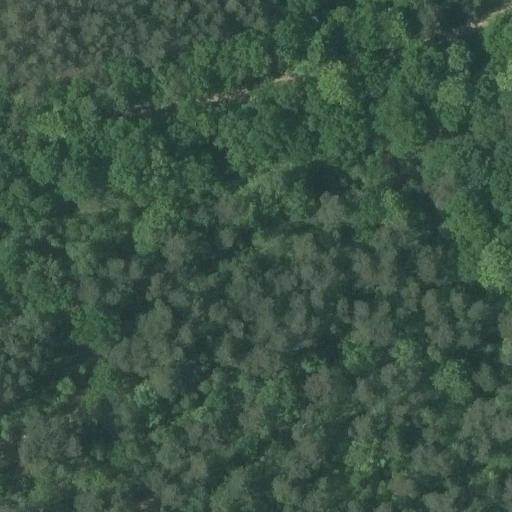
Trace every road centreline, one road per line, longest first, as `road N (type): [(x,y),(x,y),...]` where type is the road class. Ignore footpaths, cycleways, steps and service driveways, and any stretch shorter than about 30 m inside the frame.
road 1 (track): [(0,146),(329,70),(438,32)]
road 2 (track): [(463,83),(468,120),(511,234)]
